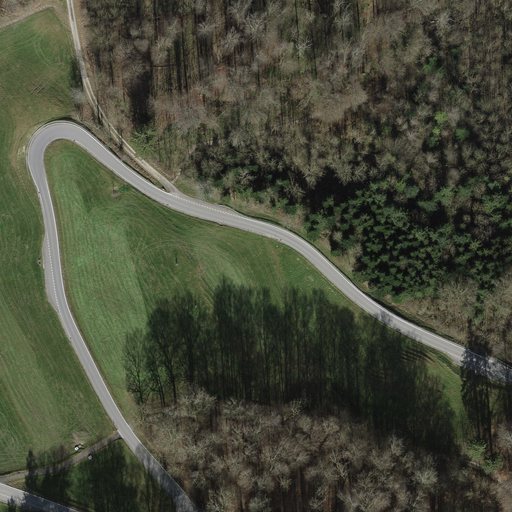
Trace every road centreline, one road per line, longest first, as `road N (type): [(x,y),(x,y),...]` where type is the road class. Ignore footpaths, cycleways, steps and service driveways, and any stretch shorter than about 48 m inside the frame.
road 1 (track): [(0,480),(54,469),(159,415),(281,411),(375,444),(450,454),(511,489)]
road 2 (track): [(182,205),(94,103),(70,0)]
